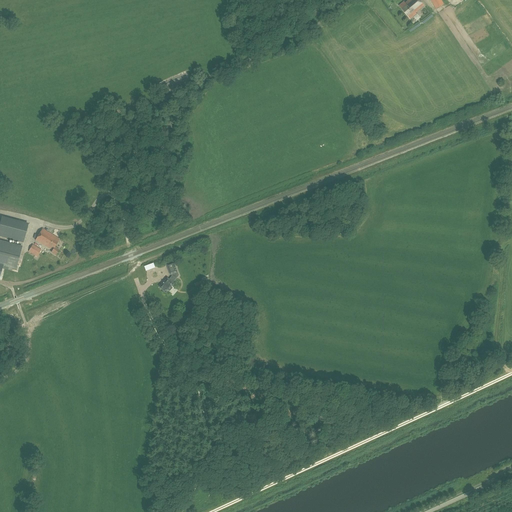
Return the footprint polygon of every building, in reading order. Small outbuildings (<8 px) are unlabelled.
[(410,19),(417,13),(416,12),(424,5),(420,0),(408,0),(405,3),(404,2),(399,6),(410,19)] [(431,0),(436,8),(444,4),(441,0),(431,0)] [(27,225),(16,222),(11,239),(23,242),(27,225)] [(56,255),(59,250),(54,247),(59,239),(42,229),(35,240),(52,250),(51,252),(56,255)] [(22,247),(0,241),(0,257),(18,262),(22,247)] [(37,256),(41,249),(33,244),(29,251),(37,256)] [(18,262),(0,257),(0,264),(3,265),(16,269),(18,262)] [(175,263),(169,266),(173,275),(179,273),(175,263)] [(159,287),(166,293),(169,290),(170,291),(173,287),(172,287),(174,284),(168,278),(159,287)] [(204,280),(195,283),(197,289),(206,286),(204,280)]
